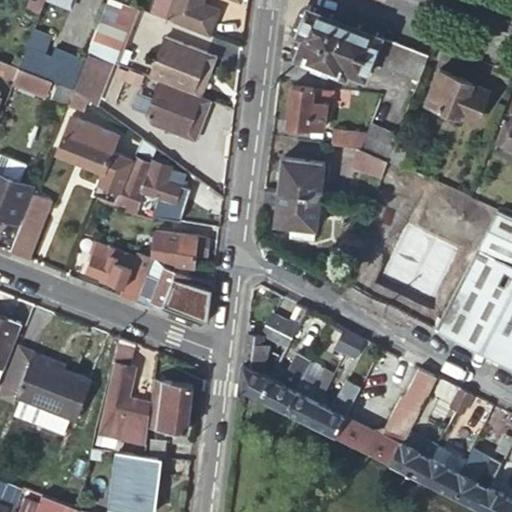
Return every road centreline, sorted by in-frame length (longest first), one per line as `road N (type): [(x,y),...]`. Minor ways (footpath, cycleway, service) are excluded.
road 1 (residential): [(238,249),(511,389)]
road 2 (residential): [(274,0),(238,249)]
road 3 (residential): [(223,355),(0,267)]
road 4 (residential): [(223,355),(204,511)]
